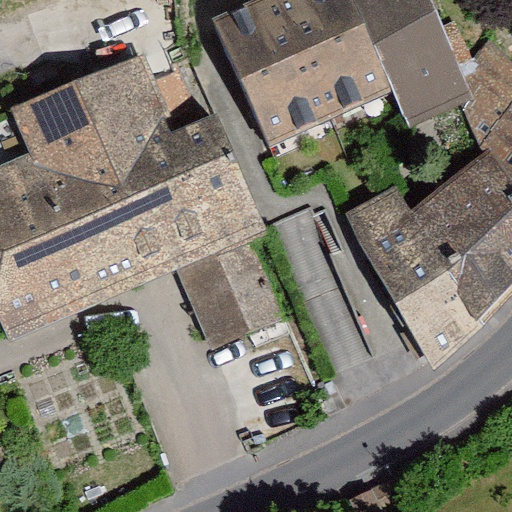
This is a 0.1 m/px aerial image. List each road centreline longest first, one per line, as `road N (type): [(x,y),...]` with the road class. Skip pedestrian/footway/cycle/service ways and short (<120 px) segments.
road 1 (unclassified): [(511,374),(425,443),(271,511)]
road 2 (unknown): [(103,326),(140,327),(154,337),(241,511)]
